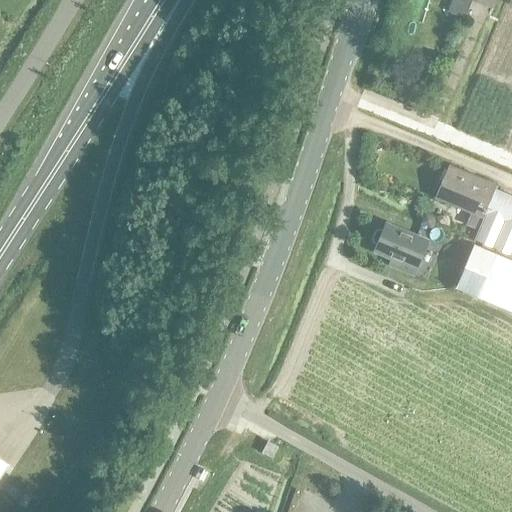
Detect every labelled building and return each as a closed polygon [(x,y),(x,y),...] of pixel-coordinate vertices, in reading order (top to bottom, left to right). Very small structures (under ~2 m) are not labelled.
[(451,0),(447,11),(464,18),(471,0),(492,9),(495,0),(451,0)] [(448,164),(434,197),(483,218),(474,240),(511,255),(511,194),(495,187),(497,184),(448,164)] [(389,264),(414,275),(429,241),(385,223),(382,231),(379,229),(375,231),(371,238),(373,242),(377,244),(374,251),(392,259),(389,264)] [(511,259),(474,243),(455,288),(511,312),(511,259)] [(262,451),(264,453),(272,457),(278,447),(267,441),(262,451)] [(0,476),(8,464),(0,458),(0,476)] [(204,481),(209,471),(204,469),(199,479),(204,481)] [(24,493),(18,503),(25,507),(31,498),(24,493)]
